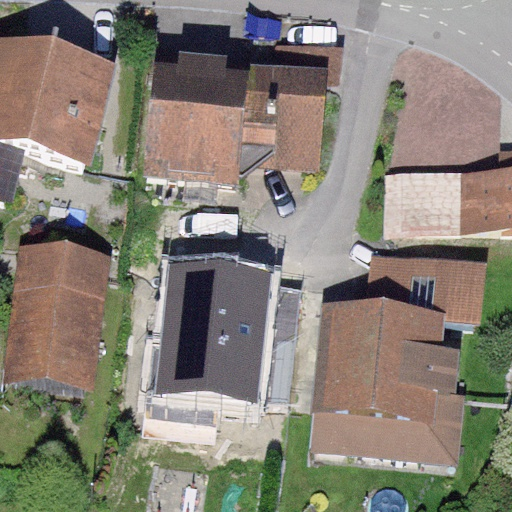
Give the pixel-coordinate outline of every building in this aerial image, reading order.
[(271,84),(151,74),(141,197),(238,205),(241,169),(278,172),(277,181),(320,185),(327,99),(341,100),(344,61),(273,55),(271,84)] [(117,89),(0,61),(0,162),(94,184),(117,89)] [(511,187),(386,185),(385,246),(511,248),(511,187)] [(230,421),(240,277),(139,257),(131,299),(183,307),(203,321),(196,418),(230,421)] [(110,270),(18,262),(7,395),(99,402),(110,270)] [(368,323),(322,322),(311,465),(461,475),(463,375),(444,373),(447,340),(480,343),(487,283),(373,268),(368,323)]
